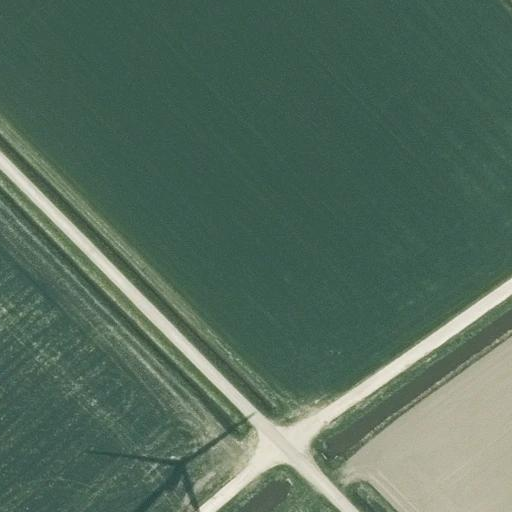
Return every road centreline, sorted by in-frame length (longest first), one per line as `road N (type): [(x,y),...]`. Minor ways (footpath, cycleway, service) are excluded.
road 1 (unclassified): [(348,511),(0,163)]
road 2 (track): [(204,511),(282,445),(511,286)]
